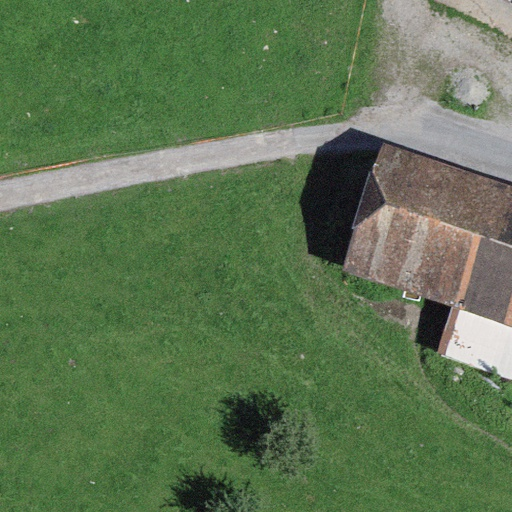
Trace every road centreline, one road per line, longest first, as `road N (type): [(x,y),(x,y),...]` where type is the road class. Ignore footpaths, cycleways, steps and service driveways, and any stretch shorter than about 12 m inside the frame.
road 1 (track): [(0,203),(367,131),(511,180)]
road 2 (track): [(394,0),(367,131)]
